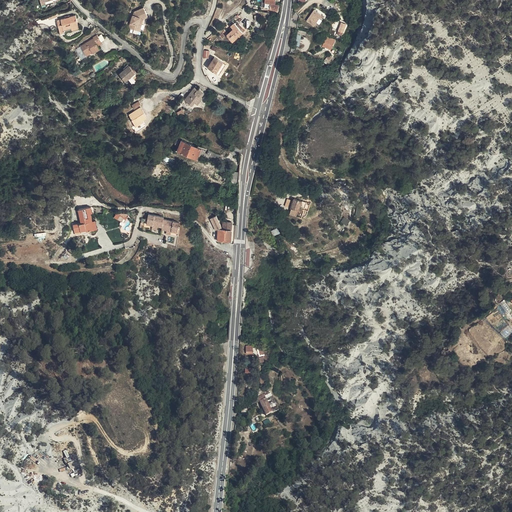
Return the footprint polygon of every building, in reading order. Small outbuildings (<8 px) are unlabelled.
[(276,6),(276,0),(263,0),(263,5),(269,5),(268,11),(277,11),(277,6),(276,6)] [(277,15),(277,11),(268,11),(269,5),(263,5),(263,9),(263,13),(277,15)] [(127,28),(136,31),(141,18),(144,17),(141,9),(135,12),(133,16),(132,15),(127,28)] [(314,10),(306,21),(314,27),(315,26),(316,27),(317,25),(319,26),(319,25),(317,23),(319,19),(322,21),(323,19),(324,17),(314,10)] [(80,28),(78,16),(60,21),(62,33),(68,32),(68,29),(74,27),(74,30),(80,28)] [(234,30),(229,36),(228,37),(235,43),(245,31),(239,25),(238,27),(235,24),(231,28),(234,30)] [(81,44),(84,49),(87,54),(88,55),(101,47),(99,43),(102,40),(98,32),(94,35),(95,36),(81,44)] [(228,37),(229,36),(225,33),(220,38),(224,41),(226,38),(228,37)] [(321,49),(328,51),(328,47),(331,48),(333,41),(326,39),(324,46),(321,49)] [(216,59),(212,64),(209,69),(216,74),(221,67),(223,64),(216,59)] [(140,79),(136,73),(131,67),(130,66),(124,70),(119,74),(126,82),(129,79),(133,84),(140,79)] [(219,77),(225,69),(221,67),(216,74),(219,77)] [(191,96),(194,99),(200,91),(197,89),(191,96)] [(200,91),(194,99),(197,102),(199,103),(205,96),(200,91)] [(223,106),(226,98),(220,95),(217,102),(223,106)] [(188,105),(193,109),(195,105),(198,107),(200,104),(199,103),(197,102),(194,99),(188,105)] [(165,113),(172,117),(176,111),(169,107),(165,113)] [(127,114),(132,124),(139,121),(144,119),(140,108),(127,114)] [(178,148),(179,149),(197,159),(203,149),(183,138),(178,148)] [(209,155),(218,159),(219,155),(211,150),(209,155)] [(229,184),(237,185),(238,174),(229,173),(229,184)] [(294,199),(292,207),(291,213),(296,214),(297,208),(300,209),(301,209),(302,206),(305,207),(307,201),(295,197),(294,199)] [(92,202),(82,204),(84,218),(82,218),(76,220),(77,226),(83,225),(83,227),(97,225),(95,216),(94,208),(92,202)] [(162,225),(163,214),(152,211),(151,222),(153,222),(158,224),(162,225)] [(341,222),(346,226),(350,221),(344,217),(341,222)] [(165,218),(162,227),(167,229),(178,232),(179,228),(180,222),(165,218)] [(221,219),(216,222),(218,229),(224,227),(221,219)] [(225,230),(234,231),(234,223),(226,222),(225,230)] [(274,237),(280,233),(277,228),(271,231),(274,237)] [(220,240),(233,241),(234,231),(225,230),(221,229),(220,240)] [(499,312),(505,309),(502,303),(496,307),(499,312)] [(271,404),(267,395),(261,398),(269,415),(281,410),(278,403),(275,405),(273,403),(271,404)]
